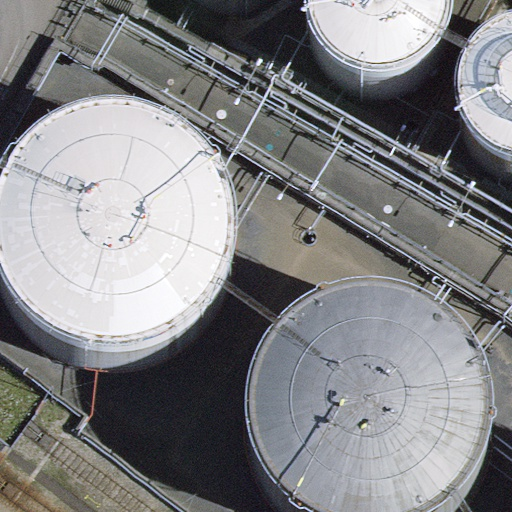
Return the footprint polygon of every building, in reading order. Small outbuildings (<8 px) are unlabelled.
[(170,0),(177,7),(199,19),(223,23),(246,18),(273,0),(170,0)] [(433,2),(431,0),(321,0),(308,25),(306,49),(313,72),(336,100),(358,110),(382,112),(406,106),(426,91),(440,71),(446,48),(444,23),(433,2)] [(511,66),(499,71),(481,86),(466,116),(465,139),(473,161),(491,183),(511,193),(511,66)] [(32,172),(1,211),(0,215),(0,310),(8,330),(37,360),(61,374),(101,383),(143,379),(180,360),(212,324),(226,285),(226,243),(212,204),(186,173),(150,152),(109,145),(68,152),(32,172)] [(474,375),(445,343),(393,320),(349,320),(308,334),(275,361),(252,398),(245,427),(247,470),(264,510),(265,511),(471,511),(480,500),(493,458),(491,415),(474,375)]
